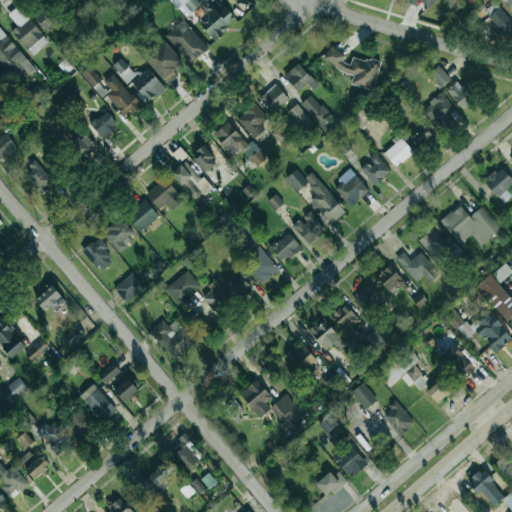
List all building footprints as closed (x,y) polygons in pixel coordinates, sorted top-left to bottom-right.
[(84,0),(67,0),(76,8),(84,0)] [(169,0),(186,17),(200,4),(196,0),(169,0)] [(405,0),(411,7),(418,0),(419,0),(427,9),(436,0),(405,0)] [(511,0),(502,0),(502,1),(511,10),(511,0)] [(484,10),(495,25),(491,28),(499,39),(511,29),(511,23),(495,2),(484,10)] [(236,19),(221,3),(199,24),(214,40),(236,19)] [(60,22),(49,4),(33,13),(44,31),(60,22)] [(31,57),(48,42),(18,6),(7,15),(17,26),(11,32),(31,57)] [(192,63),(209,46),(181,20),(165,37),(192,63)] [(32,66),(0,28),(0,61),(15,80),(32,66)] [(145,59),(167,84),(177,76),(173,72),(183,63),(164,42),(145,59)] [(380,63),(352,56),(350,65),(342,62),(345,53),(327,48),(323,64),(354,72),(351,85),(373,90),(380,63)] [(135,77),(121,58),(112,66),(126,84),(135,77)] [(296,92),(308,84),(312,90),(318,86),(301,63),(284,75),(296,92)] [(450,79),(439,66),(428,74),(440,88),(450,79)] [(92,87),(101,80),(89,67),(80,74),(92,87)] [(131,83),(149,102),(165,88),(147,68),(131,83)] [(110,90),(105,95),(126,118),(140,105),(112,74),(103,82),(110,90)] [(445,92),(464,109),(474,98),(455,81),(445,92)] [(288,101),(276,84),(258,97),(271,114),(288,101)] [(70,106),(79,98),(68,85),(59,92),(70,106)] [(436,127),(456,111),(441,93),(421,109),(436,127)] [(336,122),(312,94),(300,104),(324,132),(336,122)] [(260,124),(267,118),(253,103),(236,119),(254,139),(265,129),(260,124)] [(305,131),(313,121),(295,104),(286,114),(305,131)] [(351,117),(359,129),(371,121),(362,109),(351,117)] [(104,140),(118,127),(104,112),(90,125),(104,140)] [(232,157),(247,144),(227,122),(213,135),(232,157)] [(419,147),(432,136),(424,126),(410,138),(419,147)] [(272,133),(280,145),(287,140),(278,128),(272,133)] [(93,145),(79,133),(68,147),(82,158),(93,145)] [(0,158),(4,163),(19,150),(5,134),(0,138),(0,158)] [(413,152),(401,138),(384,153),(396,167),(413,152)] [(337,145),(342,154),(351,149),(346,140),(337,145)] [(217,163),(204,146),(191,156),(205,174),(217,163)] [(250,159),(256,166),(265,159),(259,151),(250,159)] [(371,161),(361,169),(374,186),(390,172),(375,153),(369,157),(371,161)] [(210,189),(187,160),(171,172),(194,201),(210,189)] [(40,194),(54,183),(36,161),(22,172),(40,194)] [(511,195),(506,190),(511,183),(511,179),(500,167),(483,182),(503,203),(511,195)] [(285,178),(297,192),(308,183),(296,169),(285,178)] [(332,187),(351,207),(369,190),(350,170),(332,187)] [(303,179),(316,193),(310,199),(332,224),(346,211),(310,172),(303,179)] [(159,209),(165,203),(172,210),(184,199),(164,178),(146,195),(159,209)] [(267,202),(275,211),(283,203),(275,194),(267,202)] [(125,216),(140,233),(159,216),(144,199),(125,216)] [(500,229),(481,207),(469,217),(459,205),(440,221),(459,245),(471,235),(480,245),(500,229)] [(300,218),(301,219),(292,225),(306,244),(324,230),(310,211),(300,218)] [(116,250),(135,237),(121,218),(102,231),(116,250)] [(248,246),(256,238),(243,223),(234,231),(248,246)] [(283,263),(300,247),(288,232),(269,248),(283,263)] [(100,272),(115,261),(97,239),(82,250),(100,272)] [(239,257),(261,284),(278,270),(258,246),(251,252),(249,250),(239,257)] [(395,258),(415,283),(422,277),(428,283),(438,275),(420,252),(410,260),(403,252),(395,258)] [(491,274),(499,283),(511,272),(511,271),(505,263),(491,274)] [(388,292),(396,285),(402,291),(408,286),(389,265),(375,278),(388,292)] [(165,288),(177,304),(200,287),(187,271),(165,288)] [(252,289),(236,271),(222,284),(238,302),(252,289)] [(113,288),(126,303),(144,287),(131,272),(113,288)] [(511,315),(511,299),(489,274),(475,287),(506,321),(511,315)] [(202,293),(214,313),(230,303),(218,284),(202,293)] [(352,298),(365,312),(380,298),(367,284),(352,298)] [(35,297),(43,313),(63,301),(55,286),(35,297)] [(332,313),(346,336),(361,327),(346,304),(332,313)] [(511,338),(489,312),(470,328),(450,305),(441,314),(464,341),(477,330),(496,353),(511,338)] [(0,318),(0,345),(11,358),(26,345),(1,317),(0,318)] [(308,330),(324,351),(333,344),(339,352),(346,346),(324,317),(308,330)] [(176,320),(168,326),(163,320),(150,331),(173,359),(194,341),(176,320)] [(85,335),(77,326),(63,337),(71,346),(85,335)] [(48,348),(41,339),(25,354),(32,362),(48,348)] [(317,361),(300,343),(285,357),(302,375),(317,361)] [(389,387),(400,377),(408,387),(413,383),(419,391),(428,383),(413,366),(418,361),(404,344),(374,370),(389,387)] [(441,358),(464,379),(475,366),(452,345),(441,358)] [(342,358),(335,349),(323,357),(330,367),(342,358)] [(97,375),(103,384),(120,372),(113,363),(97,375)] [(321,379),(329,387),(337,379),(330,371),(321,379)] [(436,403),(455,389),(445,376),(426,390),(436,403)] [(0,395),(9,405),(28,388),(17,377),(0,392),(0,395)] [(138,390),(128,378),(113,390),(123,402),(138,390)] [(265,403),(272,398),(256,380),(239,394),(260,418),(270,409),(265,403)] [(366,410),(377,400),(362,383),(351,392),(366,410)] [(78,397),(101,421),(115,408),(92,384),(78,397)] [(308,419),(285,394),(269,408),(291,433),(308,419)] [(414,423),(396,403),(382,416),(400,436),(414,423)] [(78,441),(96,424),(81,408),(63,425),(78,441)] [(28,429),(36,421),(26,410),(18,418),(28,429)] [(318,424),(325,433),(336,424),(329,415),(318,424)] [(74,443),(52,419),(38,432),(59,456),(74,443)] [(25,449),(33,442),(24,432),(17,439),(25,449)] [(199,459),(185,445),(190,440),(184,433),(166,449),(186,471),(199,459)] [(334,460),(350,478),(367,464),(358,454),(361,451),(354,443),(334,460)] [(18,461),(34,479),(46,469),(30,450),(18,461)] [(494,466),(511,484),(511,450),(494,466)] [(143,500),(178,473),(168,461),(134,487),(143,500)] [(0,479),(5,485),(1,488),(8,496),(16,489),(19,493),(29,484),(13,465),(6,471),(0,464),(0,479)] [(327,498),(346,481),(335,469),(316,485),(327,498)] [(469,480),(493,507),(505,496),(481,469),(469,480)] [(511,511),(510,511),(511,511),(511,492),(502,500),(511,511)] [(108,511),(131,511),(118,497),(108,507),(111,510),(108,511)]
